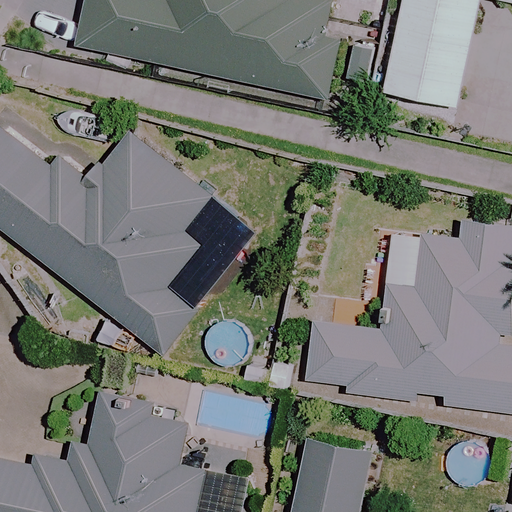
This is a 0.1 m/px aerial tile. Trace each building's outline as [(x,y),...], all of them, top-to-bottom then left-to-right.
[(85,0),(76,46),(330,100),(344,37),(325,33),(331,0),(85,0)] [(511,0),(406,0),(387,93),(458,108),(480,0),(501,0),(511,2),(511,0)] [(91,186),(3,119),(0,123),(0,226),(167,354),(260,232),(212,195),(131,133),(91,186)] [(511,241),(391,230),(381,335),(313,329),(307,388),(511,406),(511,241)] [(177,465),(185,427),(152,420),(156,398),(86,384),(71,457),(37,450),(34,465),(0,458),(0,511),(240,511),(248,480),(177,465)] [(358,511),(371,455),(303,441),(288,511),(358,511)]
